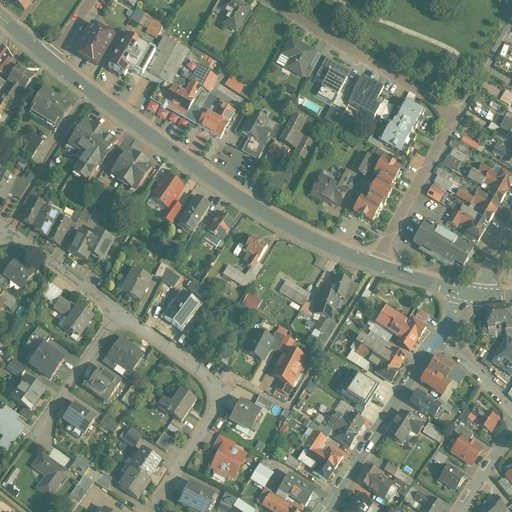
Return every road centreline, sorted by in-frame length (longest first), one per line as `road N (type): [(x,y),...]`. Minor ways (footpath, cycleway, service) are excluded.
road 1 (residential): [(265,0),(434,100),(447,119),(375,267)]
road 2 (tertiary): [(53,62),(185,164),(272,218),(375,267)]
road 3 (residential): [(151,511),(213,415),(217,392),(119,312)]
road 4 (residential): [(327,511),(436,340)]
road 5 (residential): [(119,312),(5,228)]
road 6 (residential): [(42,428),(119,312)]
